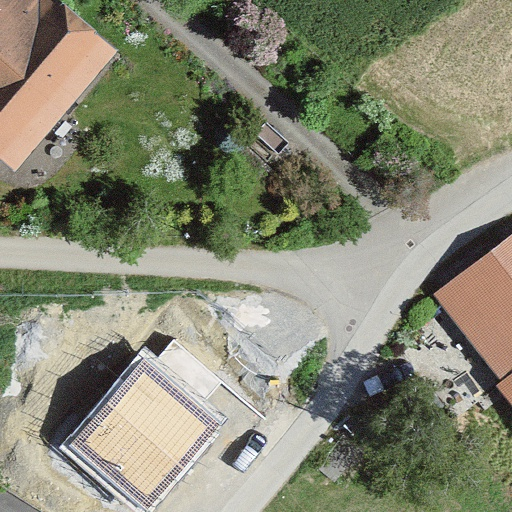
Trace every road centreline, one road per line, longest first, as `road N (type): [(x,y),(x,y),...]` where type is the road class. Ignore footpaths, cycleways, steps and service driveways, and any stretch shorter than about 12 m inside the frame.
road 1 (residential): [(231,511),(298,438),(354,358),(363,295),(511,185)]
road 2 (track): [(363,295),(323,273),(0,253)]
